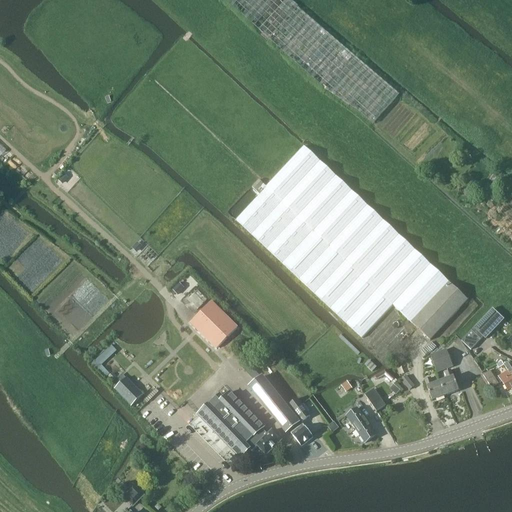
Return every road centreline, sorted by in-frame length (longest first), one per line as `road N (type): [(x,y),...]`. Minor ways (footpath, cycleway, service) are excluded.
road 1 (tertiary): [(474,427),(388,454),(276,473),(199,511)]
road 2 (track): [(54,357),(144,274),(171,301),(170,316),(225,374)]
road 3 (track): [(225,374),(309,467)]
